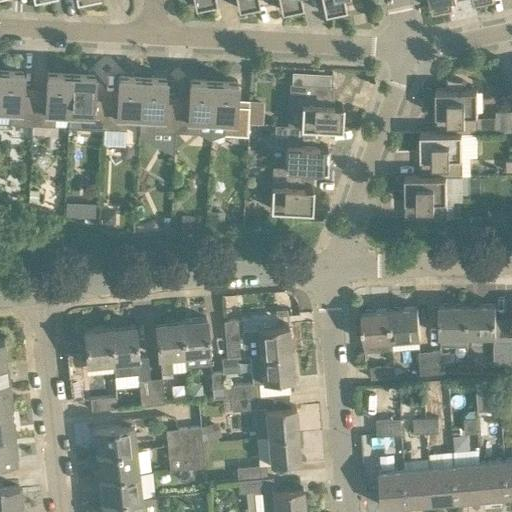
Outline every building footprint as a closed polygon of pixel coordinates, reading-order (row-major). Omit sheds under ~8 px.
[(281,10),(278,0),(236,0),(238,8),(259,3),(258,0),(278,0),(280,10),(281,10)] [(324,12),(321,0),(278,0),(281,10),(302,5),(301,0),(320,0),(323,12),(324,12)] [(321,0),(324,12),(345,7),(343,0),(321,0)] [(473,0),(474,1),(475,1),(474,0),(431,0),(433,10),(454,5),(452,0),(473,0)] [(22,69),(0,67),(0,110),(10,111),(9,123),(32,124),(33,95),(21,94),(22,69)] [(33,95),(32,124),(54,125),(55,113),(68,114),(70,71),(47,70),(45,95),(33,95)] [(94,72),(70,71),(68,114),(81,114),(80,126),(103,128),(104,98),(92,98),(94,72)] [(126,117),(139,117),(142,75),(118,74),(117,99),(104,98),(103,128),(126,129),(126,117)] [(142,75),(139,117),(152,118),(152,130),(174,131),(176,102),(164,101),(165,76),(142,75)] [(198,120),(211,121),(213,79),(189,77),(188,103),(176,102),(174,131),(197,132),(198,120)] [(448,114),(448,132),(462,132),(478,132),(477,88),(465,89),(464,82),(466,83),(466,82),(465,81),(463,80),(461,80),(457,80),(454,79),(450,78),(447,77),(446,78),(448,79),(448,89),(436,89),(436,114),(448,114)] [(213,79),(211,121),(224,122),(223,134),(247,135),(248,106),(235,105),(236,80),(213,79)] [(274,123),(274,124),(341,128),(342,104),(341,104),(341,105),(331,105),(332,85),(289,83),(288,106),(300,107),(300,125),(274,123)] [(272,165),(272,166),(326,168),(327,145),(326,145),(326,146),(316,145),(317,127),(341,128),(274,124),(273,147),(285,148),(285,166),(272,165)] [(433,157),(433,175),(433,176),(446,175),(462,175),(462,132),(448,132),(420,132),(421,157),(433,157)] [(326,168),(272,166),(269,208),(311,210),(312,186),(311,186),(311,187),(300,186),(302,168),(326,169),(326,168)] [(447,218),(446,175),(433,176),(433,175),(405,175),(405,200),(417,200),(418,218),(447,218)] [(96,215),(96,200),(67,199),(67,214),(96,215)] [(32,250),(39,250),(49,249),(56,249),(55,239),(32,240),(32,250)] [(467,335),(467,304),(439,304),(439,344),(467,344),(467,335)] [(467,335),(494,335),(496,335),(496,304),(467,304),(467,335)] [(390,308),(392,339),(420,336),(418,306),(390,308)] [(364,341),(365,341),(392,339),(390,308),(361,311),(364,341)] [(206,317),(180,319),(183,354),(209,352),(206,317)] [(223,317),(211,319),(214,358),(226,357),(226,356),(223,319),(223,317)] [(249,354),(260,353),(290,350),(288,324),(257,326),(257,327),(241,328),(240,318),(223,319),(226,356),(249,354)] [(172,370),(170,356),(183,354),(180,319),(154,321),(158,357),(159,357),(160,371),(172,370)] [(109,326),(112,361),(138,359),(134,323),(109,326)] [(112,361),(109,326),(83,328),(86,363),(112,361)] [(505,363),(505,341),(494,341),(494,363),(505,363)] [(430,350),(432,373),(444,372),(442,349),(430,350)] [(230,396),(230,397),(259,394),(258,381),(293,378),(290,350),(260,353),(249,354),(251,383),(224,385),(225,397),(230,396)] [(432,373),(430,350),(419,351),(421,374),(432,373)] [(0,364),(0,388),(8,388),(8,385),(10,385),(10,384),(8,366),(6,366),(6,364),(0,364)] [(393,364),(371,366),(372,378),(394,376),(393,364)] [(213,398),(221,397),(225,397),(224,385),(222,371),(210,372),(213,398)] [(150,378),(152,404),(164,402),(161,377),(150,378)] [(152,404),(150,378),(138,379),(140,405),(152,404)] [(478,409),(493,407),(490,380),(475,381),(478,409)] [(9,391),(8,388),(0,388),(0,413),(11,412),(11,409),(13,409),(11,392),(11,391),(9,391)] [(297,432),(295,405),(289,406),(288,392),(259,394),(230,397),(231,410),(264,407),(267,435),(297,432)] [(91,409),(116,407),(115,395),(90,397),(91,409)] [(11,415),(11,412),(0,413),(0,437),(14,437),(13,433),(15,433),(15,432),(13,415),(11,415)] [(414,432),(426,432),(426,417),(413,417),(414,432)] [(439,417),(426,417),(426,432),(439,431),(439,417)] [(465,431),(477,431),(477,417),(464,418),(465,431)] [(376,435),(399,435),(399,419),(376,419),(376,435)] [(93,428),(95,452),(136,448),(133,423),(93,428)] [(188,426),(191,452),(193,467),(204,466),(200,425),(188,426)] [(188,426),(177,427),(179,453),(191,452),(188,426)] [(179,453),(177,427),(165,429),(168,454),(179,453)] [(300,459),(297,432),(267,435),(269,462),(300,459)] [(14,439),(14,437),(0,437),(0,463),(16,461),(16,458),(18,458),(16,440),(16,439),(14,439)] [(136,448),(95,452),(98,477),(138,472),(136,448)] [(428,453),(429,465),(433,501),(458,499),(455,463),(453,451),(428,453)] [(191,452),(179,453),(168,454),(169,469),(181,468),(193,467),(191,452)] [(505,459),(480,461),(483,497),(508,494),(505,459)] [(480,461),(455,463),(458,499),(483,497),(480,461)] [(236,466),(237,479),(266,476),(265,464),(236,466)] [(429,465),(404,468),(408,503),(433,501),(429,465)] [(382,506),(408,503),(404,468),(379,470),(382,506)] [(98,477),(100,502),(141,497),(138,472),(98,477)] [(238,491),(260,490),(261,511),(304,511),(302,487),(273,490),(272,476),(266,476),(237,479),(238,491)] [(0,511),(21,510),(21,507),(23,507),(21,489),(19,489),(19,485),(0,487),(0,511)] [(101,511),(157,511),(155,496),(141,498),(141,497),(100,502),(101,511)]
